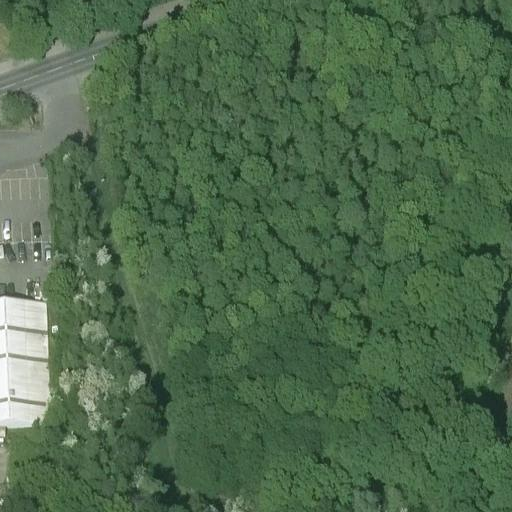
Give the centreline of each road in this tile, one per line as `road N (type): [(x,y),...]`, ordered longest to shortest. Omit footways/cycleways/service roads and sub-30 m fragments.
road 1 (secondary): [(0,93),(265,0)]
road 2 (track): [(511,329),(422,511)]
